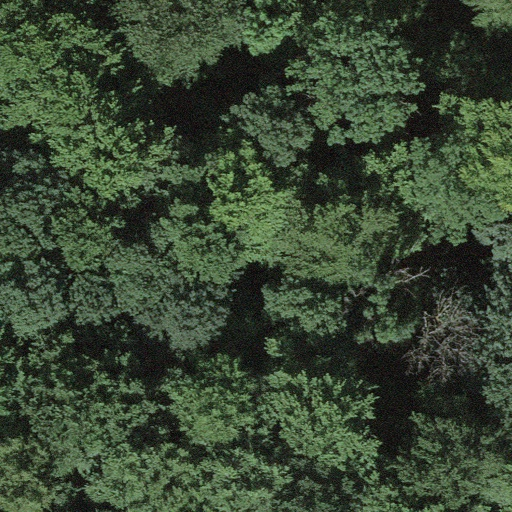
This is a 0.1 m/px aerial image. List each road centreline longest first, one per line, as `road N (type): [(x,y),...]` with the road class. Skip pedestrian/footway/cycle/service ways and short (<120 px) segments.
road 1 (track): [(0,253),(213,250),(511,305)]
road 2 (track): [(284,511),(0,408)]
road 3 (track): [(511,186),(314,0)]
